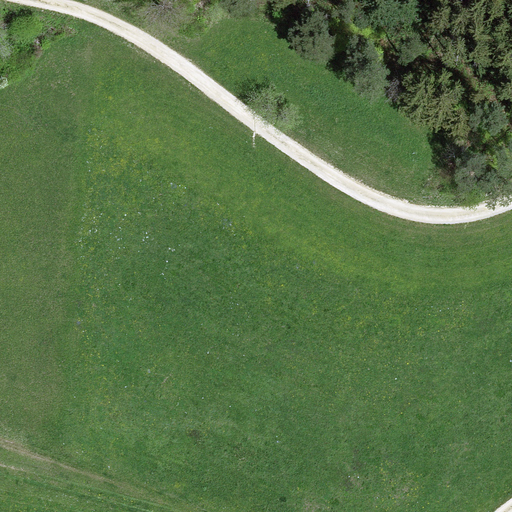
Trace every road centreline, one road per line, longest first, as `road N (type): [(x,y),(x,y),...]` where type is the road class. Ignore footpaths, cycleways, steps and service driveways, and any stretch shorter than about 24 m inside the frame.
road 1 (track): [(511,195),(464,214),(405,209),(358,189),(150,37),(36,0)]
road 2 (track): [(190,511),(132,485),(0,446)]
road 3 (track): [(186,511),(0,473)]
